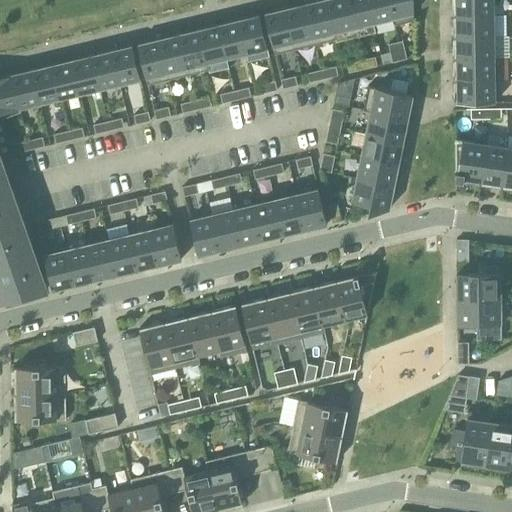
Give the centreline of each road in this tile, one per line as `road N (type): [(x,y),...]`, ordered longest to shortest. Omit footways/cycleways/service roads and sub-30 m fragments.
road 1 (residential): [(0,321),(434,217),(511,227)]
road 2 (residential): [(304,511),(403,488),(511,507)]
